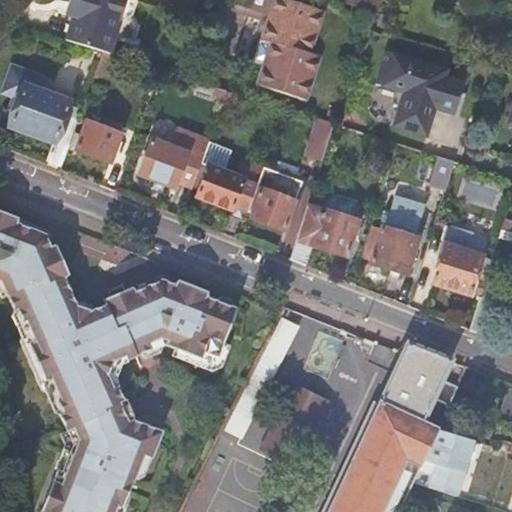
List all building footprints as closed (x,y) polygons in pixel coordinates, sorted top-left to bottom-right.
[(71,17),(63,40),(108,54),(119,20),(129,15),(134,0),(132,0),(67,0),(67,2),(63,14),(71,17)] [(271,0),(265,20),(259,39),(261,39),(268,42),(307,53),(319,12),(282,0),(271,0)] [(368,0),(333,0),(373,13),(376,2),(368,0)] [(258,18),(252,37),(259,39),(265,20),(258,18)] [(256,55),(263,58),(268,42),(261,39),(256,55)] [(303,100),(316,56),(307,53),(268,42),(263,58),(255,83),(303,100)] [(445,70),(384,50),(373,83),(401,92),(390,125),(423,136),(429,117),(422,115),(425,106),(452,114),(462,82),(443,77),(445,70)] [(108,54),(101,52),(92,76),(99,79),(105,61),(108,54)] [(108,54),(105,61),(123,67),(125,60),(108,54)] [(224,90),(195,81),(192,91),(221,100),(224,90)] [(52,142),(44,165),(59,171),(76,122),(62,117),(68,99),(64,97),(62,102),(59,101),(48,97),(23,88),(18,101),(13,114),(8,127),(52,142)] [(224,90),(221,100),(235,105),(239,95),(224,90)] [(48,97),(59,101),(61,96),(50,92),(48,97)] [(331,124),(314,118),(302,156),(319,161),(326,141),(331,124)] [(85,122),(74,151),(106,164),(118,135),(85,122)] [(366,134),(338,126),(336,132),(364,141),(366,134)] [(175,184),(189,189),(197,165),(206,141),(174,129),(168,147),(148,139),(135,175),(173,190),(175,184)] [(205,164),(220,170),(228,149),(206,141),(197,165),(204,167),(205,164)] [(452,161),(394,143),(390,156),(447,177),(452,161)] [(205,164),(204,167),(193,198),(230,212),(231,207),(244,213),(261,168),(239,160),(233,175),(220,170),(205,164)] [(481,170),(452,161),(447,177),(476,187),(481,170)] [(301,181),(261,166),(261,168),(244,213),(250,215),(249,217),(281,231),(301,181)] [(309,194),(288,260),(304,266),(310,246),(344,257),(351,234),(353,229),(355,222),(321,211),(324,199),(309,194)] [(389,225),(423,228),(426,198),(392,195),(389,225)] [(0,281),(6,295),(13,310),(16,309),(21,322),(26,333),(23,334),(48,390),(51,389),(62,414),(59,415),(65,430),(72,445),(67,458),(62,472),(56,469),(39,511),(40,511),(112,511),(115,505),(121,507),(133,478),(137,466),(141,455),(150,458),(160,431),(131,420),(129,416),(126,409),(123,404),(115,386),(115,385),(110,387),(106,376),(112,360),(120,356),(124,355),(126,359),(140,353),(149,349),(156,346),(161,344),(173,348),(199,358),(202,351),(217,357),(222,343),(235,308),(230,306),(222,303),(215,300),(205,296),(206,291),(176,280),(174,285),(161,279),(153,283),(145,286),(133,291),(131,287),(102,300),(104,304),(90,310),(83,308),(74,305),(62,276),(67,274),(54,245),(49,246),(45,237),(44,234),(14,223),(15,218),(0,211),(0,281)] [(31,224),(15,218),(14,223),(44,234),(45,237),(49,235),(47,230),(31,224)] [(379,229),(369,226),(359,258),(369,261),(368,263),(405,274),(415,238),(380,227),(379,229)] [(511,232),(498,228),(495,238),(508,242),(511,232)] [(468,292),(477,295),(477,294),(481,295),(484,281),(482,280),(473,277),(479,257),(442,244),(430,282),(467,294),(468,292)] [(143,282),(145,286),(153,283),(161,279),(174,285),(176,280),(161,274),(143,282)] [(477,295),(467,329),(483,336),(500,281),(483,276),(482,280),(484,281),(481,295),(477,294),(477,295)] [(216,298),(215,300),(222,303),(230,306),(231,303),(229,300),(220,296),(216,298)] [(75,303),(74,305),(83,308),(90,310),(91,308),(89,304),(78,301),(75,303)] [(11,315),(20,336),(23,334),(26,333),(21,322),(16,309),(13,310),(11,315)] [(296,323),(277,316),(222,428),(238,436),(296,323)] [(23,334),(20,336),(18,341),(39,390),(44,392),(48,390),(23,334)] [(229,345),(222,343),(217,357),(202,351),(199,358),(173,348),(170,356),(209,371),(221,366),(229,345)] [(449,360),(406,343),(378,402),(326,511),(396,511),(419,463),(435,428),(456,384),(441,377),(449,360)] [(159,352),(161,344),(156,346),(149,349),(140,353),(142,357),(146,358),(159,352)] [(126,361),(126,359),(124,355),(120,356),(112,360),(106,376),(110,387),(115,385),(115,386),(118,385),(115,378),(120,364),(126,361)] [(484,374),(465,366),(459,378),(478,386),(484,374)] [(326,398),(288,380),(256,447),(294,465),(326,398)] [(48,390),(44,392),(49,404),(54,414),(59,415),(62,414),(51,389),(48,390)] [(127,402),(123,404),(126,409),(129,416),(132,415),(133,412),(129,404),(127,402)] [(53,468),(56,469),(62,472),(67,458),(72,445),(65,430),(58,433),(63,444),(53,468)] [(511,441),(499,438),(496,447),(511,452),(511,441)] [(143,476),(150,458),(141,455),(137,466),(133,478),(136,479),(143,476)]
